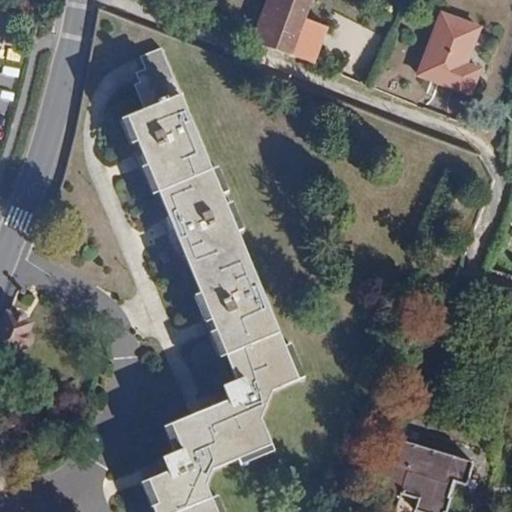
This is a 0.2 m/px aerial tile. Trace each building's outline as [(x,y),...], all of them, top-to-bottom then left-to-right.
[(266,0),(251,41),(288,56),(301,20),(308,0),(266,0)] [(437,15),(415,76),(465,94),(474,69),(463,66),(475,30),(437,15)] [(301,20),(288,56),(312,65),(325,29),(301,20)] [(128,116),(239,381),(229,387),(232,400),(176,424),(185,449),(164,459),(169,474),(152,482),(162,505),(156,508),(157,511),(218,511),(209,488),(217,468),(274,445),(266,421),(280,387),(301,378),(181,95),(128,116)] [(7,314),(0,328),(0,348),(17,356),(21,345),(23,346),(28,345),(30,341),(29,339),(26,335),(31,324),(7,314)] [(412,468),(399,511),(449,511),(454,498),(451,497),(455,482),(467,485),(474,462),(386,437),(380,459),(412,468)]
